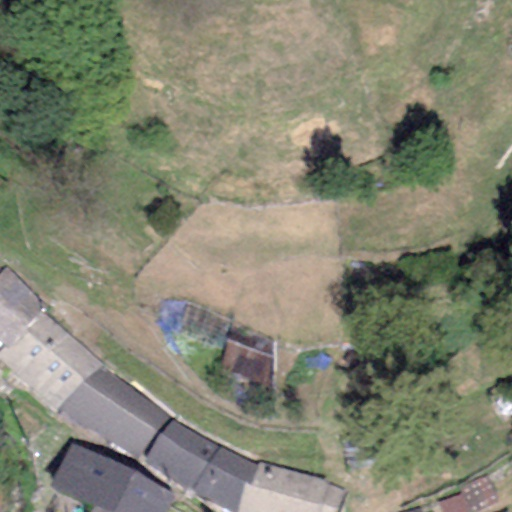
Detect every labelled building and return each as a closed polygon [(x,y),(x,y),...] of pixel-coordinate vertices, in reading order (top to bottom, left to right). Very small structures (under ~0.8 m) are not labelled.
[(0,274),(0,343),(3,346),(42,310),(5,268),(0,274)] [(100,366),(42,310),(3,346),(0,349),(0,365),(52,415),(55,410),(100,366)] [(169,419),(100,366),(55,410),(137,460),(169,419)] [(217,449),(169,419),(137,460),(189,491),(217,449)] [(92,507),(103,511),(112,511),(134,471),(70,443),(46,487),(92,507)] [(258,468),(217,449),(189,491),(189,494),(228,511),(235,511),(245,484),(252,487),(258,468)] [(245,484),(235,511),(337,511),(345,494),(325,488),(326,481),(258,464),(258,468),(252,487),(245,484)] [(165,511),(173,496),(134,471),(112,511),(165,511)]
